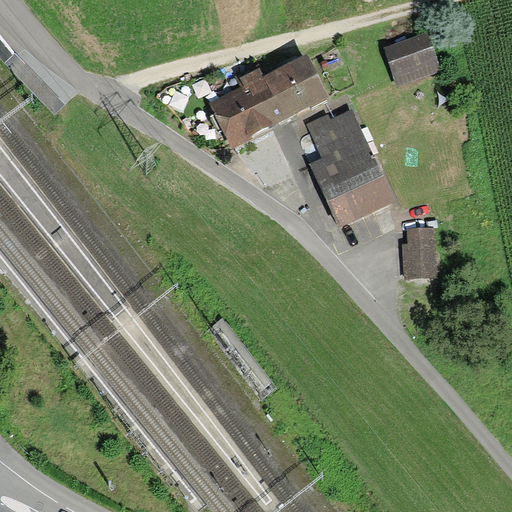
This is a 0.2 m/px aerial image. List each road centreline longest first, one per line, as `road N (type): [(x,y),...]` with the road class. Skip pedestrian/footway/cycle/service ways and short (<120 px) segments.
road 1 (residential): [(511,471),(298,230),(72,80),(9,0)]
road 2 (track): [(449,0),(137,78),(104,95)]
